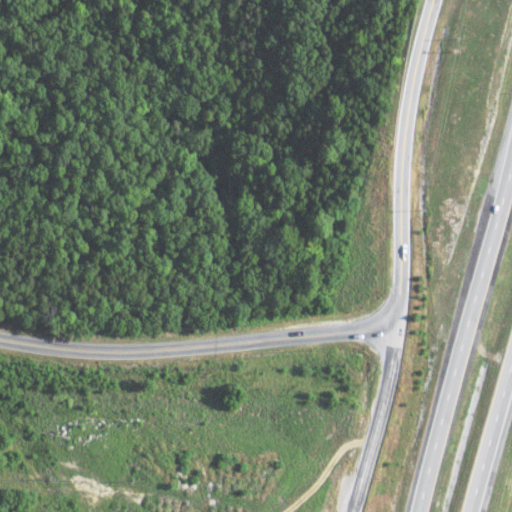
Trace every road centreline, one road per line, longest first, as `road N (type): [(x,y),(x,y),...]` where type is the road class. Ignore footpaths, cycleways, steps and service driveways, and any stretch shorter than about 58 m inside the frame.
road 1 (tertiary): [(391,329),(157,349),(0,336)]
road 2 (motorway): [(511,150),(416,511)]
road 3 (tertiary): [(432,0),(402,141),(391,329)]
road 4 (tertiary): [(351,511),(377,431),(391,329)]
road 5 (motorway): [(468,511),(511,350)]
